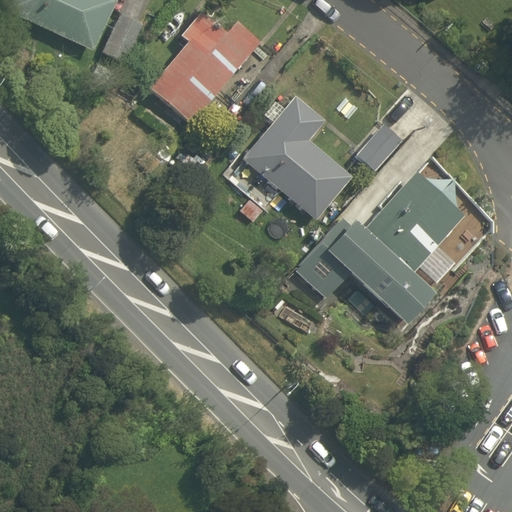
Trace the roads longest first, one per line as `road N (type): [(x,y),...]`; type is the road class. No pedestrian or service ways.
road 1 (secondary): [(354,511),(0,154)]
road 2 (unclassified): [(342,0),(511,172)]
